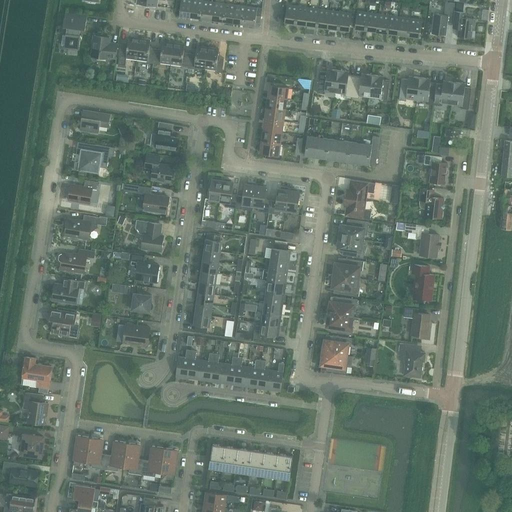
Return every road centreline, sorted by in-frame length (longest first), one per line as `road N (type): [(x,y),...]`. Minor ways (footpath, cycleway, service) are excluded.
road 1 (residential): [(66,421),(76,354),(21,346),(62,98),(203,120)]
road 2 (residential): [(203,120),(230,130),(229,161),(331,176),(299,381),(327,384)]
road 3 (residential): [(495,64),(122,21),(125,0)]
road 4 (residential): [(148,378),(168,360),(203,120)]
road 5 (residential): [(460,183),(434,394)]
road 6 (unclassified): [(454,396),(480,185)]
road 7 (residential): [(172,395),(198,389),(326,407)]
road 8 (residential): [(192,438),(203,432),(319,450)]
road 9 (unclassified): [(480,185),(495,64)]
